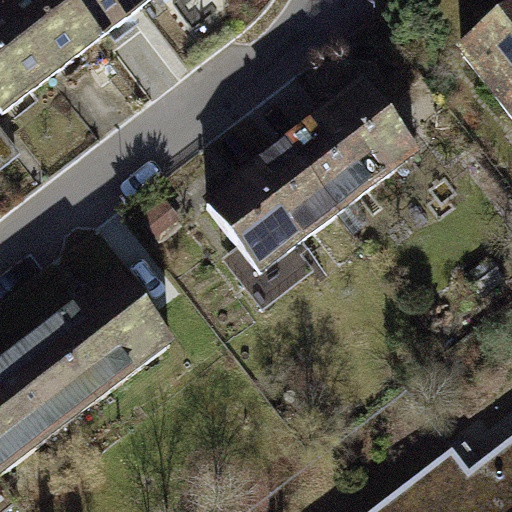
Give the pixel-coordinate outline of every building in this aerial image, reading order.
[(0,111),(10,125),(183,0),(36,0),(0,26),(0,111)] [(511,24),(463,60),(511,127),(511,24)] [(256,286),(425,164),(374,95),(206,217),(256,286)] [(0,376),(0,490),(181,354),(126,281),(0,376)] [(511,511),(511,443),(468,477),(457,462),(391,511),(511,511)]
